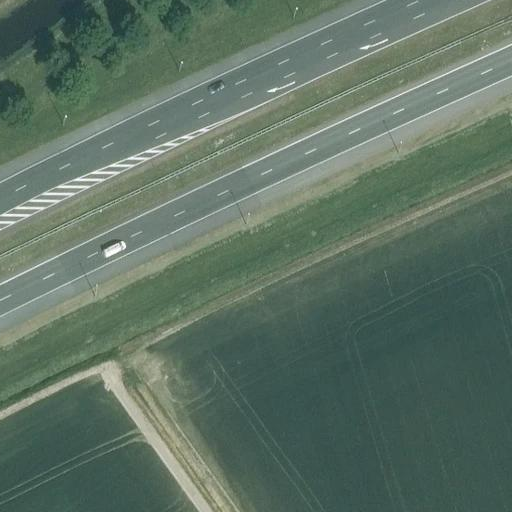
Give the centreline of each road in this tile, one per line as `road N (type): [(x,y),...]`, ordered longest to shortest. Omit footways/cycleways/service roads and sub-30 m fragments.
road 1 (motorway): [(0,301),(511,61)]
road 2 (motorway): [(439,0),(0,200)]
